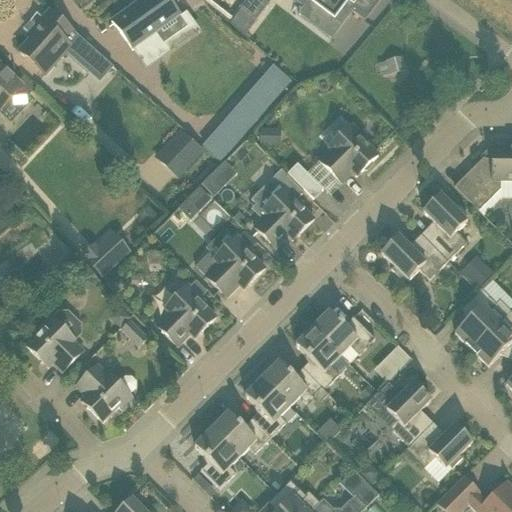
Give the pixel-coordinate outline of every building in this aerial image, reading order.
[(167,0),(144,0),(111,24),(132,52),(154,36),(162,47),(186,30),(179,19),(180,18),(167,0)] [(363,24),(381,0),(247,0),(246,2),(239,11),(254,23),(272,0),(290,0),(302,9),(308,2),(333,22),(343,8),(363,24)] [(36,36),(19,55),(44,77),(70,47),(65,42),(73,33),(50,13),(32,33),(36,36)] [(0,69),(0,111),(21,89),(0,69)] [(232,149),(284,91),(267,77),(216,135),(232,149)] [(360,173),(361,174),(363,172),(367,172),(371,168),(371,164),(378,158),(363,142),(365,140),(352,127),(328,150),(329,152),(318,163),(342,186),(358,170),(361,172),(360,173)] [(168,171),(194,143),(182,132),(156,160),(168,171)] [(511,183),(511,150),(491,151),(491,162),(485,162),(484,160),(455,189),(479,213),(500,192),(500,184),(511,183)] [(188,222),(236,175),(224,163),(176,209),(188,222)] [(323,192),(297,167),(288,176),(313,202),(323,192)] [(299,237),(314,222),(299,207),(302,205),(286,189),(262,213),(266,217),(254,229),(275,251),(293,233),(299,238),(300,238),(299,237)] [(425,242),(448,264),(466,246),(456,235),(467,224),(464,222),(467,219),(456,207),(453,210),(440,197),(422,215),(433,225),(431,227),(431,232),(433,233),(425,242)] [(0,237),(12,227),(3,217),(0,220),(0,237)] [(223,233),(203,249),(211,257),(230,241),(223,233)] [(205,278),(226,300),(244,282),(250,288),(251,287),(250,286),(265,271),(250,256),(253,254),(237,238),(213,262),(217,266),(205,278)] [(405,281),(408,283),(419,272),(429,283),(448,264),(425,242),(417,250),(415,248),(411,248),(409,250),(398,239),(381,256),(394,269),(391,272),(402,283),(405,281)] [(82,257),(85,261),(84,262),(101,280),(113,269),(97,250),(93,246),(82,257)] [(475,258),(460,273),(477,288),(491,273),(475,258)] [(156,328),(177,349),(195,331),(201,337),(202,336),(201,335),(216,320),(201,305),(204,303),(188,287),(164,311),(168,315),(156,328)] [(454,336),(471,352),(511,313),(500,302),(496,306),(482,291),(464,309),(472,318),(454,336)] [(32,314),(26,306),(18,311),(24,320),(32,314)] [(120,331),(131,320),(121,310),(110,321),(120,331)] [(506,351),(511,357),(511,314),(511,313),(471,352),(488,369),(506,351)] [(359,358),(375,342),(353,320),(352,321),(352,322),(345,329),(329,314),(312,331),(340,359),(350,349),(359,358)] [(26,349),(41,364),(40,364),(41,365),(46,360),(62,375),(83,353),(73,344),(74,343),(51,319),(39,331),(42,333),(26,349)] [(131,323),(121,332),(128,340),(139,351),(149,341),(131,323)] [(311,363),(303,372),(324,393),(324,392),(339,377),(331,368),(340,359),(312,331),(295,348),(311,363)] [(294,380),(279,365),(262,382),(290,409),(299,400),(305,406),(312,399),(319,407),(329,397),(324,392),(324,393),(303,372),(294,380)] [(87,411),(87,410),(102,425),(118,409),(120,412),(132,400),(109,377),(108,378),(98,368),(76,389),(91,405),(86,410),(87,411)] [(252,422),(270,441),(286,425),(280,419),(290,409),(262,382),(245,398),(260,414),(252,422)] [(413,386),(401,398),(388,386),(377,397),(377,396),(366,407),(370,412),(386,413),(397,424),(390,431),(408,450),(428,430),(420,422),(421,420),(422,415),(420,414),(431,403),(413,386)] [(228,415),(211,432),(239,460),(249,451),(255,456),(270,441),(252,422),(244,431),(228,415)] [(460,457),(472,445),(455,427),(444,438),(442,436),(438,436),(436,438),(428,430),(408,450),(405,452),(424,471),(434,461),(445,472),(448,469),(451,472),(462,460),(460,457)] [(230,470),(239,460),(211,432),(194,449),(209,464),(200,473),(219,492),(235,476),(230,470)] [(369,466),(359,476),(370,486),(380,476),(369,466)] [(511,511),(511,489),(507,485),(486,505),(478,497),(480,496),(464,480),(437,507),(442,511),(463,511),(468,507),(473,511),(511,511)] [(312,511),(319,505),(309,494),(305,498),(290,483),(272,501),(281,510),(278,511),(312,511)] [(142,511),(131,501),(120,511),(142,511)]
